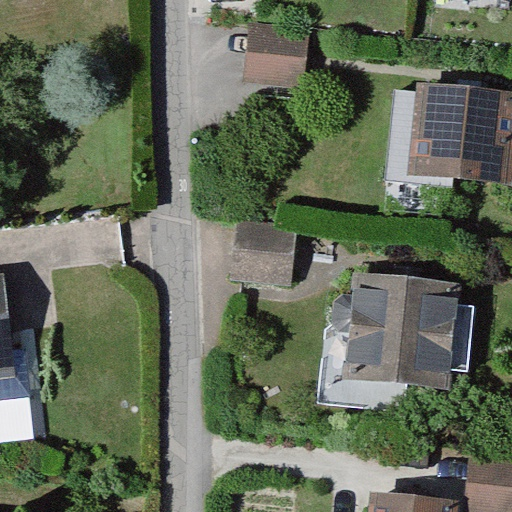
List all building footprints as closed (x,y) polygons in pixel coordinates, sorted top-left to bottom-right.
[(490,0),(352,0),(489,13),(490,0)] [(303,46),(242,40),(236,91),(298,97),(303,46)] [(510,112),(411,99),(400,189),(499,202),(510,112)] [(280,304),(286,241),(229,235),(222,298),(280,304)] [(454,304),(354,287),(336,391),(436,408),(454,304)] [(474,509),(511,510),(511,453),(478,451),(474,509)] [(473,511),(475,501),(387,492),(385,511),(473,511)]
